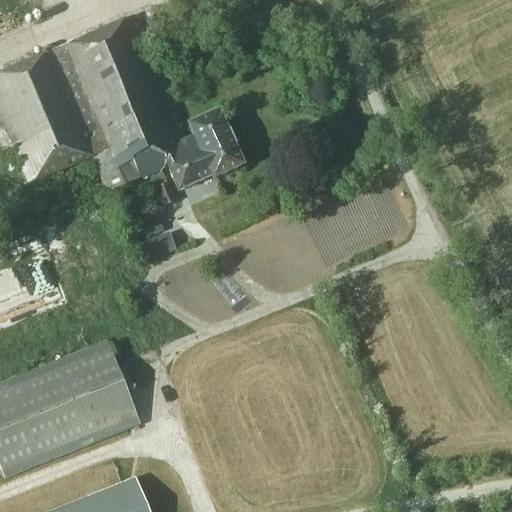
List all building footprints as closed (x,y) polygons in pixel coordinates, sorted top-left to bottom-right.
[(184,131),(136,17),(0,75),(0,115),(28,186),(92,158),(107,194),(153,172),(166,166),(178,193),(212,178),(213,181),(243,168),(219,114),(190,128),(194,138),(185,142),(181,133),(184,131)] [(167,186),(162,174),(149,180),(151,184),(144,187),(153,206),(161,202),(164,208),(176,203),(169,185),(167,186)] [(160,234),(156,224),(146,227),(149,238),(160,234)] [(163,256),(167,254),(161,240),(149,245),(139,249),(144,263),(153,259),(163,256)] [(0,332),(64,311),(64,290),(70,287),(70,284),(57,243),(57,267),(34,268),(34,279),(0,290),(0,332)] [(0,383),(0,471),(4,481),(139,426),(104,341),(0,383)] [(147,511),(135,480),(53,511),(147,511)]
